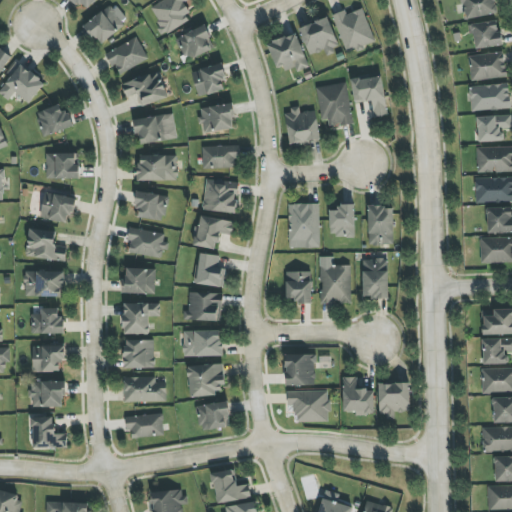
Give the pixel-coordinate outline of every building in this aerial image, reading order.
[(87,9),(95,0),(70,0),(77,7),(81,3),(87,9)] [(183,4),(189,0),(163,0),(150,7),(164,35),(192,20),(183,4)] [(461,0),(465,20),(498,13),(496,3),(497,2),(496,0),(461,0)] [(85,24),(99,45),(125,27),(111,7),(85,24)] [(346,54),(376,44),(364,9),(347,14),(346,11),(333,15),(346,54)] [(310,56),(324,51),(326,55),(340,49),(328,18),(299,29),(310,56)] [(472,24),(474,49),(502,47),(500,21),(472,24)] [(177,36),(184,60),(215,51),(207,27),(177,36)] [(279,73),(295,68),(297,72),(309,68),(298,34),(270,43),(279,73)] [(148,61),(139,39),(105,53),(111,68),(116,66),(119,73),(148,61)] [(472,82),(508,77),(504,52),(468,57),(472,82)] [(28,104),(45,85),(23,65),(0,89),(0,93),(8,101),(16,93),(28,104)] [(227,91),(223,65),(193,70),(197,96),(227,91)] [(127,98),(140,93),(144,106),(168,98),(159,72),(122,85),(127,98)] [(374,118),(388,116),(382,76),(351,81),(354,103),(372,101),(374,118)] [(317,88),(324,128),(353,123),(347,83),(317,88)] [(472,113),(511,108),(508,83),(469,88),(472,113)] [(203,133),(236,129),(233,104),(201,108),(202,118),(201,118),(203,133)] [(36,114),(45,138),(74,127),(68,111),(62,113),(59,105),(36,114)] [(289,145),(320,141),(317,111),(300,113),(300,110),(285,111),(289,145)] [(177,139),(174,114),(133,121),(136,135),(140,134),(141,145),(177,139)] [(504,142),(503,129),(511,129),(511,115),(477,117),(478,143),(504,142)] [(203,169),(239,168),(238,146),(202,147),(203,169)] [(511,147),(477,148),(477,173),(511,172),(511,147)] [(80,178),(79,153),(46,154),(47,180),(80,178)] [(139,181),(178,181),(178,156),(139,156),(139,181)] [(476,204),(511,202),(511,177),(475,179),(476,204)] [(238,213),(240,182),(205,180),(204,211),(238,213)] [(139,218),(165,222),(169,197),(137,192),(134,208),(140,208),(139,218)] [(70,224),(76,199),(45,193),(40,218),(70,224)] [(320,204),(289,205),(290,249),(321,248),(320,204)] [(329,211),(330,237),(356,236),(355,205),(338,205),(338,211),(329,211)] [(395,207),(368,207),(369,245),(396,244),(395,207)] [(488,234),(511,232),(511,207),(487,208),(488,234)] [(217,249),(219,234),(233,236),(235,221),(199,217),(196,247),(217,249)] [(128,253),(164,259),(167,243),(163,242),(165,234),(130,228),(128,241),(131,242),(128,253)] [(67,247),(56,246),(58,232),(29,229),(26,257),(65,262),(67,247)] [(511,237),(480,239),(481,264),(511,262),(511,237)] [(224,287),(225,269),(219,269),(220,255),(199,255),(198,285),(224,287)] [(362,260),(363,299),(391,298),(390,259),(362,260)] [(353,304),(352,266),(320,266),(321,304),(353,304)] [(156,294),(156,269),(125,268),(124,294),(156,294)] [(65,272),(25,272),(25,297),(65,297),(65,272)] [(286,272),(286,299),(295,299),(295,304),(314,304),(313,272),(286,272)] [(223,294),(189,293),(189,312),(184,311),(184,321),(223,321),(223,294)] [(150,335),(151,317),(160,317),(161,304),(125,304),(124,334),(150,335)] [(59,309),(41,309),(41,314),(31,315),(32,335),(65,334),(65,317),(59,318),(59,309)] [(511,309),(493,310),(494,316),(484,317),(484,335),(511,334),(511,309)] [(184,357),(224,356),(223,331),(183,332),(184,357)] [(483,365),(508,364),(508,352),(511,352),(511,338),(483,340),(483,365)] [(155,340),(125,341),(125,369),(156,368),(155,340)] [(33,346),(33,372),(63,373),(63,347),(33,346)] [(285,355),(286,386),(317,385),(316,355),(285,355)] [(189,366),(190,397),(216,396),(216,390),(225,390),(224,365),(189,366)] [(482,393),(511,392),(511,368),(482,369),(482,393)] [(124,378),(124,402),(167,402),(167,383),(155,383),(155,377),(124,378)] [(343,378),(344,412),(356,412),(356,415),(375,415),(374,390),(357,390),(357,377),(343,378)] [(65,382),(30,382),(30,398),(33,398),(33,408),(65,407),(65,382)] [(410,412),(410,383),(379,384),(379,418),(396,417),(396,412),(410,412)] [(287,392),(288,406),(295,406),(295,423),(331,422),(330,400),(328,400),(328,391),(287,392)] [(511,397),(493,398),(494,423),(511,422),(511,397)] [(198,406),(200,431),(230,428),(228,403),(198,406)] [(164,436),(163,415),(126,417),(126,431),(132,431),(132,438),(164,436)] [(55,435),(55,418),(32,418),(33,449),(67,448),(67,435),(55,435)] [(511,427),(483,428),(484,452),(511,451),(511,427)] [(496,482),(511,481),(511,456),(495,457),(496,482)] [(250,484),(238,486),(235,470),(212,473),(217,504),(252,498),(250,484)] [(511,485),(488,487),(488,511),(511,510),(511,485)] [(17,511),(22,496),(0,490),(0,511),(17,511)] [(153,511),(183,511),(183,504),(185,504),(185,491),(152,492),(153,511)] [(318,511),(354,511),(356,508),(322,499),(318,511)] [(392,511),(394,508),(367,501),(363,511),(392,511)] [(90,511),(91,503),(47,502),(46,511),(90,511)] [(223,511),(258,511),(257,503),(223,506),(223,511)]
